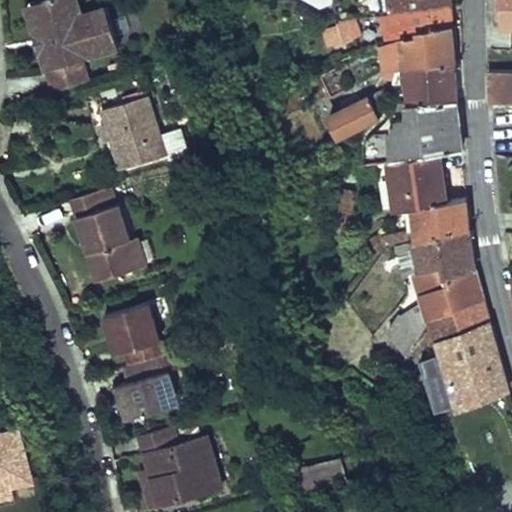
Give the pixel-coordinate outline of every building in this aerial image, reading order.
[(39,0),(34,0),(26,3),(46,67),(60,63),(50,30),(38,23),(34,11),(39,0)] [(46,67),(53,91),(89,79),(82,57),(120,45),(107,4),(84,11),(79,12),(75,0),(39,0),(34,11),(38,23),(50,30),(60,63),(46,67)] [(75,0),(79,12),(84,11),(80,0),(75,0)] [(388,0),(390,13),(451,3),(451,0),(388,0)] [(511,0),(500,0),(500,27),(511,27),(511,0)] [(452,15),(451,3),(390,13),(383,14),(387,43),(403,37),(420,34),(419,28),(453,24),(452,15)] [(356,18),(325,27),(330,43),(360,32),(356,18)] [(454,42),(453,24),(419,28),(420,34),(403,37),(387,43),(381,44),(384,64),(404,61),(404,68),(456,60),(454,42)] [(457,77),(456,60),(404,68),(397,69),(392,82),(406,78),(411,100),(458,97),(457,77)] [(172,72),(176,85),(186,82),(182,69),(172,72)] [(490,82),(491,102),(511,101),(511,69),(490,69),(490,82)] [(149,93),(102,108),(107,123),(112,138),(121,168),(167,153),(149,93)] [(370,96),(330,114),(339,135),(380,116),(370,96)] [(461,126),(458,97),(411,100),(408,101),(408,116),(398,116),(398,122),(395,122),(394,127),(389,127),(393,158),(440,152),(463,149),(461,126)] [(107,123),(101,124),(106,140),(112,138),(107,123)] [(393,158),(390,158),(396,206),(414,204),(447,199),(440,152),(393,158)] [(103,188),(109,205),(116,203),(110,186),(103,188)] [(72,199),(77,216),(109,205),(103,188),(72,199)] [(352,232),(358,190),(344,188),(338,238),(342,240),(352,232)] [(388,232),(392,242),(416,237),(470,228),(468,213),(467,197),(447,199),(414,204),(417,227),(388,232)] [(109,205),(77,216),(86,243),(91,241),(93,249),(89,251),(98,279),(136,267),(127,240),(131,238),(119,202),(116,203),(109,205)] [(473,249),(470,228),(416,237),(423,270),(441,266),(444,276),(475,268),(473,249)] [(388,245),(383,232),(373,237),(381,250),(388,245)] [(127,240),(136,267),(148,264),(139,236),(131,238),(127,240)] [(423,270),(415,272),(423,299),(429,318),(432,317),(484,298),(480,283),(475,268),(444,276),(441,266),(423,270)] [(498,350),(484,298),(432,317),(460,406),(509,388),(498,350)] [(429,318),(423,299),(403,311),(418,335),(429,318)] [(161,353),(165,352),(149,300),(104,314),(116,351),(125,349),(129,363),(161,353)] [(165,352),(161,353),(165,369),(169,367),(180,364),(176,349),(165,352)] [(165,369),(161,353),(129,363),(123,365),(127,381),(117,384),(127,417),(180,401),(169,367),(165,369)] [(222,484),(208,435),(180,443),(174,424),(140,434),(150,468),(160,503),(222,484)] [(12,488),(34,483),(21,426),(0,430),(0,502),(15,500),(12,488)] [(304,493),(349,484),(343,455),(298,465),(304,493)] [(366,461),(373,475),(385,469),(378,455),(366,461)] [(160,503),(150,468),(142,470),(153,505),(160,503)]
